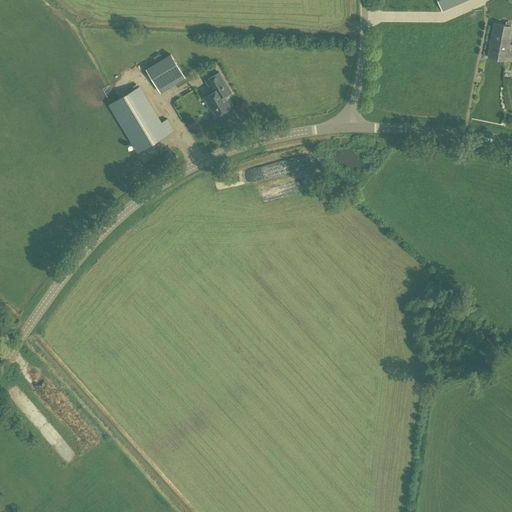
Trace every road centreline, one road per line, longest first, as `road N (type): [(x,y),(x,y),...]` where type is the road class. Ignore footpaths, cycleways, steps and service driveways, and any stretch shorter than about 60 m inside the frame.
road 1 (tertiary): [(0,375),(93,250),(162,185),(208,155),(349,128)]
road 2 (tertiary): [(511,142),(452,130),(349,128)]
road 3 (unclassified): [(349,128),(363,0)]
